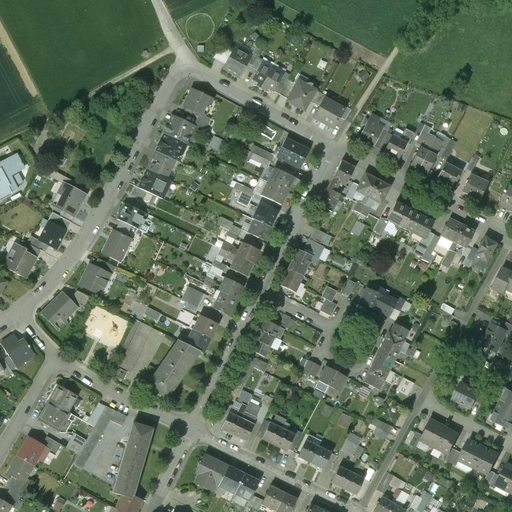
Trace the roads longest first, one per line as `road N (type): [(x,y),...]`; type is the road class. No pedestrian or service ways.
road 1 (residential): [(21,313),(84,242),(175,75),(190,71),(334,149)]
road 2 (track): [(179,46),(0,142)]
road 3 (residential): [(334,149),(511,237)]
road 4 (residential): [(511,237),(419,403)]
road 5 (residential): [(191,429),(355,511)]
road 6 (track): [(334,149),(434,0)]
road 7 (residential): [(334,149),(258,294)]
road 8 (residential): [(54,361),(191,429)]
road 9 (residential): [(258,294),(191,429)]
road 10 (residential): [(419,403),(358,511)]
